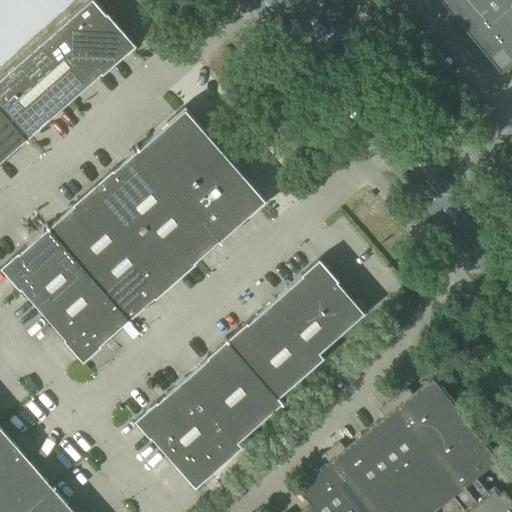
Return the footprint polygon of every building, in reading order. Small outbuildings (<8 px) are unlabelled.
[(0,0),(0,33),(14,50),(31,34),(0,0)] [(31,0),(0,0),(31,34),(48,19),(31,0)] [(88,0),(0,77),(0,109),(25,138),(131,44),(92,0),(88,0)] [(62,0),(31,0),(48,19),(66,3),(62,0)] [(511,0),(440,0),(500,72),(511,61),(511,0)] [(0,33),(0,62),(14,50),(0,33)] [(217,239),(216,240),(218,242),(220,241),(218,239),(263,199),(183,108),(138,147),(136,145),(135,147),(136,149),(137,148),(177,193),(217,239)] [(0,159),(25,138),(0,109),(0,159)] [(132,233),(177,193),(137,148),(136,149),(93,187),(132,233)] [(87,272),(132,233),(93,187),(47,227),(87,272)] [(127,318),(216,240),(217,239),(177,193),(132,233),(87,272),(127,318)] [(41,312),(87,272),(47,227),(1,267),(41,312)] [(276,396),(322,356),(317,351),(362,312),(317,261),(226,340),(276,396)] [(87,272),(41,312),(82,358),(127,318),(87,272)] [(282,402),(276,396),(226,340),(181,380),(236,440),(282,402)] [(364,433),(429,511),(430,511),(452,495),(464,511),(463,511),(511,511),(511,499),(503,489),(498,493),(493,488),(488,492),(475,476),(498,458),(433,378),(411,395),(406,390),(382,409),(387,415),(364,433)] [(240,445),(236,440),(181,380),(136,420),(194,486),(240,445)] [(0,511),(20,511),(51,486),(0,427),(0,511)] [(429,511),(364,433),(343,449),(339,444),(315,463),(319,469),(297,487),(311,504),(310,504),(316,511),(429,511)] [(74,511),(51,486),(20,511),(74,511)]
